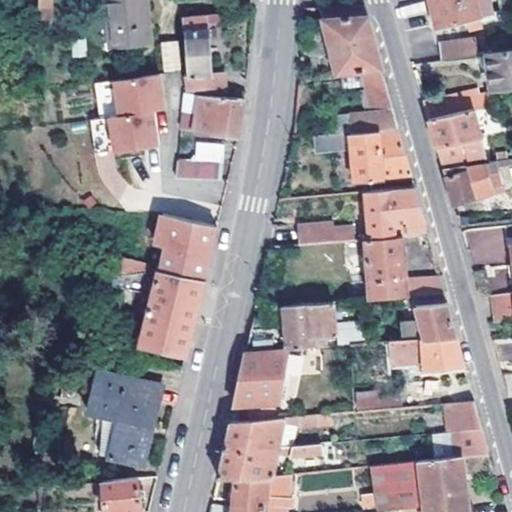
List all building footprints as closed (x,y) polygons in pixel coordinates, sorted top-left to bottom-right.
[(54,8),(53,0),(38,0),(38,8),(54,8)] [(115,0),(103,3),(113,52),(156,44),(146,0),(115,0)] [(437,24),(492,11),(489,0),(431,0),(434,11),(434,13),(437,24)] [(322,18),(366,15),(363,2),(319,5),(322,18)] [(220,12),(205,15),(206,21),(221,18),(220,12)] [(206,21),(205,15),(183,18),(191,75),(186,77),(187,88),(227,90),(227,70),(214,72),(206,21)] [(366,15),(322,18),(337,71),(342,70),(361,68),(380,66),(366,15)] [(479,54),(478,36),(440,41),(441,58),(479,54)] [(165,45),(169,71),(183,69),(179,43),(165,45)] [(511,48),(479,54),(484,85),(511,81),(511,48)] [(361,68),(365,83),(366,87),(358,88),(365,110),(335,114),(335,131),(398,125),(380,66),(361,68)] [(346,85),(365,83),(361,68),(342,70),(346,85)] [(161,75),(116,82),(120,111),(155,107),(156,111),(166,109),(161,75)] [(116,82),(95,85),(100,114),(110,113),(120,111),(116,82)] [(427,115),(460,108),(475,105),(471,91),(422,99),(427,115)] [(215,114),(212,133),(237,136),(240,120),(246,96),(237,95),(201,93),(197,110),(215,114)] [(156,111),(155,107),(120,111),(110,113),(115,147),(160,141),(156,111)] [(442,167),(478,163),(460,108),(427,115),(435,143),(442,167)] [(194,130),(212,133),(215,114),(197,110),(194,130)] [(100,114),(90,116),(94,150),(115,147),(110,113),(100,114)] [(387,177),(411,176),(399,127),(351,132),(355,180),(387,177)] [(200,178),(227,177),(225,161),(175,161),(172,178),(200,178)] [(478,163),(442,167),(448,185),(451,198),(490,188),(487,161),(478,163)] [(387,177),(388,187),(414,185),(411,176),(387,177)] [(216,224),(227,177),(200,178),(190,218),(216,224)] [(368,236),(402,234),(411,233),(427,231),(414,185),(388,187),(364,188),(368,236)] [(157,267),(203,277),(208,256),(216,224),(190,218),(161,210),(153,241),(163,244),(157,267)] [(296,224),(298,245),(355,240),(353,220),(296,224)] [(430,245),(427,231),(411,233),(413,247),(430,245)] [(406,292),(405,282),(402,234),(368,236),(364,237),(369,294),(406,292)] [(117,297),(149,303),(157,267),(124,271),(117,297)] [(157,267),(149,303),(141,339),(185,350),(193,320),(203,277),(157,267)] [(405,282),(406,292),(443,289),(438,272),(415,274),(416,281),(405,282)] [(407,302),(414,302),(446,300),(443,289),(406,292),(407,302)] [(511,290),(491,293),(492,300),(494,318),(511,317),(511,290)] [(284,301),(287,345),(313,343),(312,334),(334,331),(334,298),(284,301)] [(446,300),(414,302),(420,323),(423,335),(454,332),(449,314),(446,300)] [(336,323),(338,343),(362,341),(360,320),(336,323)] [(375,338),(388,338),(423,335),(420,323),(373,327),(375,338)] [(250,328),(245,348),(278,346),(278,325),(250,328)] [(423,335),(388,338),(390,362),(422,360),(423,366),(463,364),(461,355),(454,332),(423,335)] [(498,357),(511,355),(511,335),(493,338),(498,357)] [(278,346),(245,348),(239,375),(233,403),(238,402),(239,417),(276,413),(278,400),(287,345),(278,346)] [(85,410),(116,417),(107,454),(143,463),(157,403),(154,403),(158,381),(95,367),(85,410)] [(356,404),(401,401),(399,384),(355,387),(356,404)] [(464,426),(480,425),(472,396),(443,399),(446,428),(464,426)] [(328,409),(285,413),(283,419),(294,423),(329,420),(328,409)] [(239,417),(230,418),(227,432),(223,446),(278,442),(283,419),(285,413),(276,413),(239,417)] [(480,425),(464,426),(470,451),(487,449),(480,425)] [(323,438),(278,442),(276,448),(296,453),(324,449),(323,438)] [(278,442),(223,446),(221,458),(217,475),(236,473),(269,470),(271,470),(276,448),(278,442)] [(417,456),(423,511),(467,511),(459,452),(417,456)] [(376,511),(423,511),(417,456),(369,461),(376,511)] [(290,468),(271,470),(269,470),(268,494),(287,492),(290,468)] [(233,511),(277,511),(278,502),(267,503),(268,494),(269,470),(236,473),(234,503),(233,511)] [(140,511),(138,475),(103,477),(105,511),(140,511)] [(208,511),(233,511),(234,503),(211,503),(208,511)]
